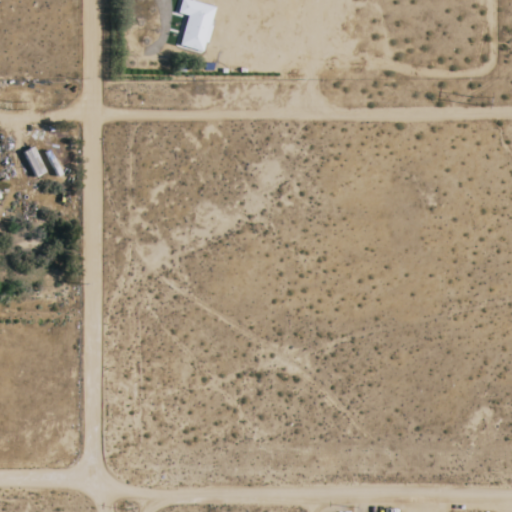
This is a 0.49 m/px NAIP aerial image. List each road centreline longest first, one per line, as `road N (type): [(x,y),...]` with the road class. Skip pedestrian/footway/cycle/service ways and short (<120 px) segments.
road 1 (track): [(107,511),(107,493),(91,475),(93,0)]
road 2 (track): [(511,113),(0,119)]
road 3 (track): [(107,493),(511,494)]
